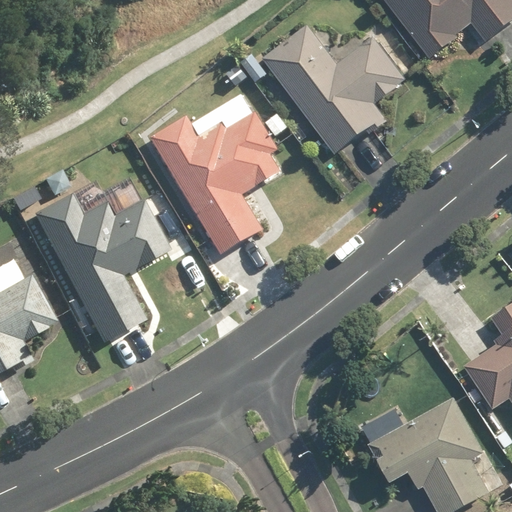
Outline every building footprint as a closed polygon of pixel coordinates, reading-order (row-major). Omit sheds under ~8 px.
[(511,0),(379,0),(428,64),(476,28),(488,45),(511,26),(511,0)] [(408,84),(376,40),(339,67),(310,28),(264,62),(336,160),(388,121),(377,107),(408,84)] [(281,153),(257,114),(253,116),(241,97),(193,125),(189,118),(152,140),(222,258),(264,233),(243,197),(284,173),(274,157),(281,153)] [(60,169),(41,180),(52,199),(71,188),(60,169)] [(122,278),(169,253),(142,203),(114,219),(105,202),(80,216),(70,197),(33,217),(102,344),(145,321),(122,278)] [(22,342),(56,324),(30,278),(22,282),(10,261),(0,266),(0,378),(33,360),(22,342)] [(511,302),(491,316),(501,332),(480,346),(484,352),(465,364),(495,411),(511,399),(511,302)] [(361,424),(389,484),(411,474),(418,488),(426,484),(438,511),(454,511),(489,495),(472,459),(483,454),(457,398),(409,421),(402,405),(361,424)] [(511,462),(511,461),(497,471),(511,491),(511,462)]
